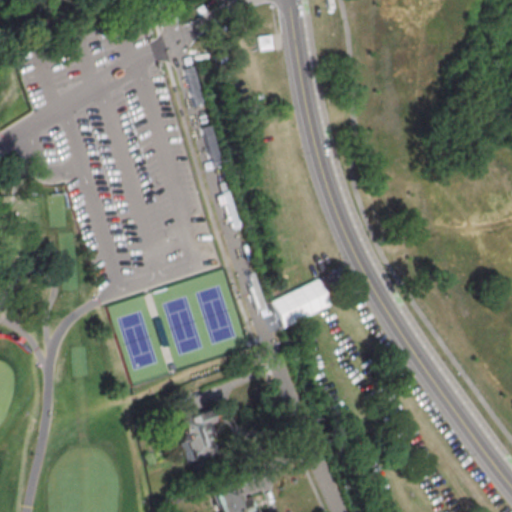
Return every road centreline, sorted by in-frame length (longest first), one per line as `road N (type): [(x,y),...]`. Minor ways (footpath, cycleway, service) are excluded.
road 1 (tertiary): [(511,487),(422,364),(337,216),(288,0)]
road 2 (residential): [(270,352),(158,0)]
road 3 (residential): [(336,511),(270,352)]
